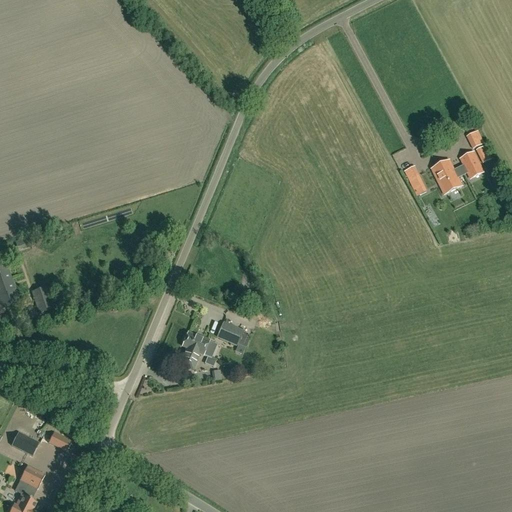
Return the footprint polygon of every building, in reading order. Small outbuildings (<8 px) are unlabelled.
[(467,138),(473,150),(484,145),(478,132),(467,138)] [(482,164),(489,161),(483,148),(476,151),(482,164)] [(449,162),(432,171),(445,196),(462,187),(457,178),(464,175),(463,173),(466,172),(471,180),(484,174),(474,154),(461,160),(465,169),(462,171),(461,169),(454,172),(449,162)] [(426,192),(414,167),(405,172),(417,197),(426,192)] [(497,182),(491,185),(495,191),(501,187),(497,182)] [(0,303),(2,309),(19,303),(7,267),(0,269),(0,303)] [(33,292),(40,314),(52,309),(45,288),(33,292)] [(217,338),(237,347),(244,332),(223,323),(217,338)] [(209,342),(201,338),(200,339),(188,334),(187,336),(185,337),(183,341),(184,343),(182,347),(186,349),(180,366),(192,371),(199,355),(203,356),(209,342)] [(220,372),(212,374),(213,382),(221,381),(220,372)] [(14,414),(20,406),(11,399),(5,408),(14,414)] [(18,433),(11,447),(32,457),(39,444),(18,433)] [(48,444),(55,447),(66,453),(72,442),(60,436),(54,433),(48,444)] [(27,467),(20,481),(28,485),(22,496),(21,495),(15,506),(13,505),(9,511),(33,511),(32,511),(37,503),(30,500),(35,489),(38,490),(45,476),(27,467)]
